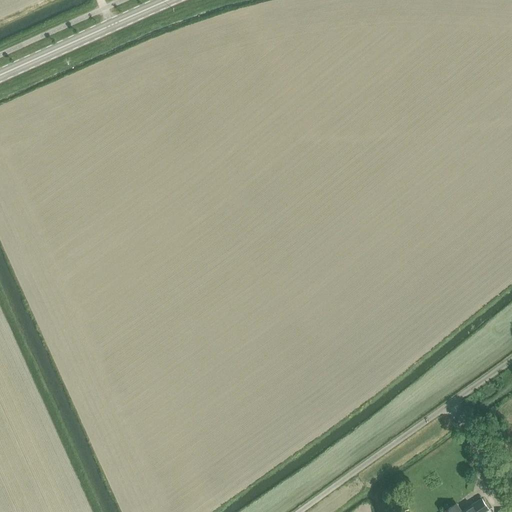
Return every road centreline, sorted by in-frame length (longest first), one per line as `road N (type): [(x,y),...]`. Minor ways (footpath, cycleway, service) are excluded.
road 1 (unclassified): [(300,511),(511,360)]
road 2 (tertiary): [(0,76),(169,0)]
